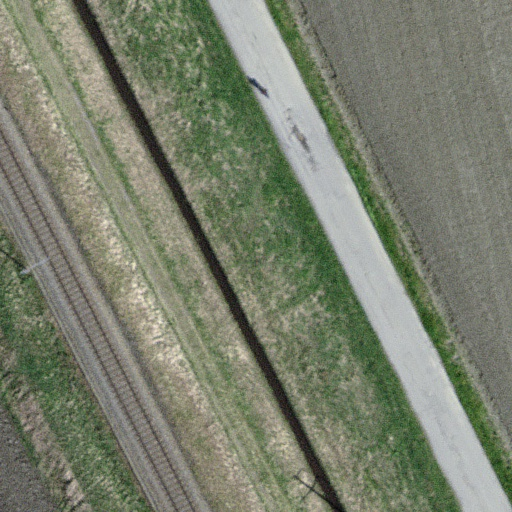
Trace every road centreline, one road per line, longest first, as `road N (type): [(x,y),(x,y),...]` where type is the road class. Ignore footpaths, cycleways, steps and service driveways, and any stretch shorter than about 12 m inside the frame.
road 1 (track): [(277,511),(17,0)]
road 2 (residential): [(496,511),(238,0)]
